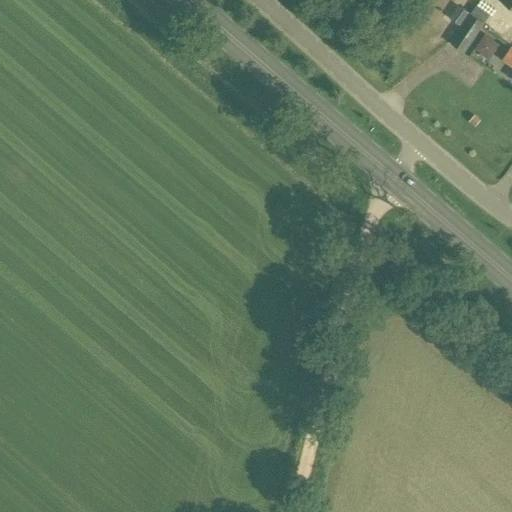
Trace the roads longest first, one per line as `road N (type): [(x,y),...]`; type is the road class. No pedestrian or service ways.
road 1 (primary): [(511,281),(187,0)]
road 2 (unclassified): [(511,217),(250,0)]
